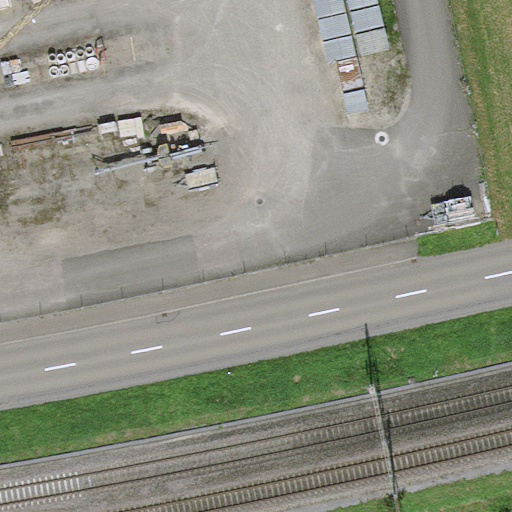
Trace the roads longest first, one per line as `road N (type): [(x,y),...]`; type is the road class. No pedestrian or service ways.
road 1 (tertiary): [(0,379),(511,274)]
road 2 (unknown): [(427,0),(440,165),(426,189),(381,204)]
